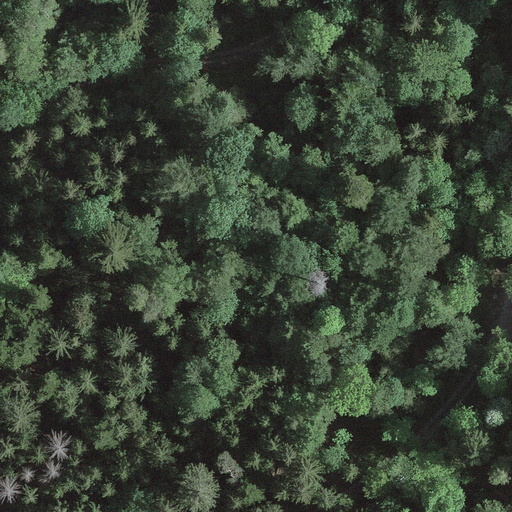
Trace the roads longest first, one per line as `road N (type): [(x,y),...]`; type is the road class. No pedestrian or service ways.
road 1 (track): [(318,0),(274,39),(230,57),(153,59),(87,78),(0,130)]
road 2 (track): [(511,315),(466,390),(430,430),(314,511)]
